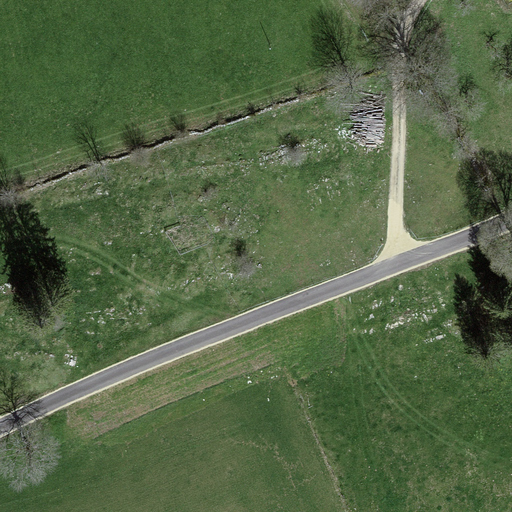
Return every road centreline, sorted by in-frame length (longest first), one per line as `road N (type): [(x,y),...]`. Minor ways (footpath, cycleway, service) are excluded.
road 1 (unclassified): [(0,428),(511,218)]
road 2 (track): [(393,264),(408,31),(420,0)]
